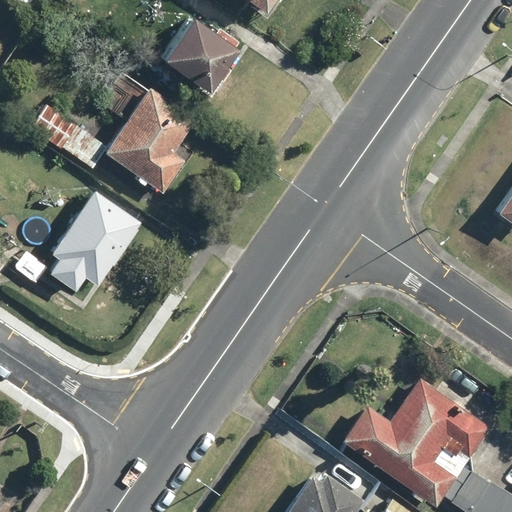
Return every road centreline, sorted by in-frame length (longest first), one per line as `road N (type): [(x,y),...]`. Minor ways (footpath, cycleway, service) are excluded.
road 1 (primary): [(325,209),(155,450)]
road 2 (primary): [(471,0),(325,209)]
road 3 (residential): [(325,209),(511,340)]
road 4 (residential): [(0,348),(155,450)]
